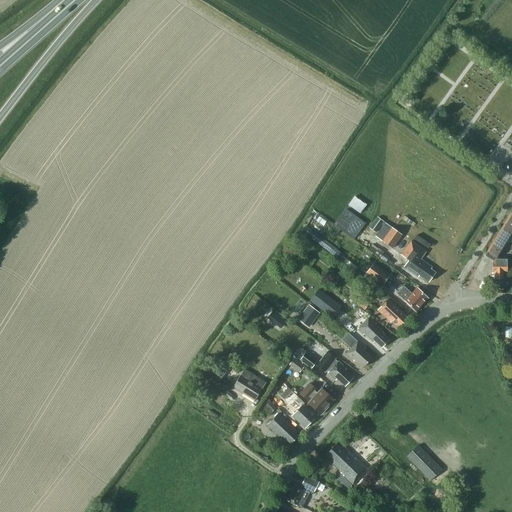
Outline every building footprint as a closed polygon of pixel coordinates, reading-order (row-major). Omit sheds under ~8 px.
[(502,167),(509,172),(511,168),(511,163),(507,160),(502,167)] [(345,211),(342,215),(362,229),(365,224),(345,211)] [(507,279),(507,258),(496,257),(511,234),(511,232),(511,214),(511,213),(506,221),(485,255),(492,260),(492,269),(494,269),(494,279),(507,279)] [(369,228),(375,232),(383,221),(377,217),(369,228)] [(338,221),(335,225),(354,239),(357,235),(338,221)] [(402,235),(385,223),(375,237),(392,249),(402,235)] [(335,248),(325,241),(305,226),(302,231),(331,253),(331,254),(355,272),(358,268),(339,254),(340,253),(334,249),(335,248)] [(409,261),(404,267),(418,277),(419,275),(428,282),(435,273),(431,270),(432,268),(420,259),(426,252),(410,241),(401,254),(409,261)] [(372,244),(369,249),(375,254),(378,249),(372,244)] [(379,249),(375,254),(380,258),(384,253),(384,252),(379,249)] [(365,273),(382,285),(389,276),(371,264),(365,273)] [(417,288),(412,294),(404,286),(397,294),(416,312),(428,299),(417,288)] [(319,289),(309,301),(332,319),(342,307),(319,289)] [(358,298),(352,293),(348,298),(364,310),(368,304),(358,297),(358,298)] [(409,319),(388,299),(378,310),(390,322),(391,321),(399,329),(409,319)] [(320,313),(308,305),(297,319),(309,328),(320,313)] [(347,326),(351,320),(339,311),(335,317),(347,326)] [(374,342),(381,348),(389,340),(382,333),(383,332),(375,324),(376,323),(369,317),(357,329),(363,335),(364,334),(373,343),(374,342)] [(365,348),(357,341),(348,333),(341,340),(350,348),(345,354),(353,361),(355,360),(363,367),(372,358),(363,350),(365,348)] [(300,348),(294,356),(299,360),(305,352),(300,348)] [(277,351),(273,358),(284,365),(288,358),(284,356),(277,351)] [(299,360),(310,369),(317,361),(306,352),(305,352),(299,360)] [(337,379),(345,386),(352,378),(344,370),(346,369),(330,354),(323,362),(331,369),(327,373),(335,380),(337,379)] [(295,368),(299,362),(294,359),(289,365),(295,368)] [(249,374),(244,370),(241,375),(240,374),(233,387),(254,401),(262,388),(265,382),(250,373),(249,374)] [(224,376),(217,372),(216,371),(212,376),(219,382),(224,376)] [(334,400),(325,392),(321,389),(319,392),(309,383),(299,394),(309,403),(308,403),(320,415),(334,400)] [(280,396),(286,401),(288,400),(294,393),(288,388),(280,396)] [(286,401),(286,402),(296,411),(292,416),(302,425),(304,423),(307,426),(314,419),(311,416),(313,414),(303,405),(304,403),(294,393),(288,400),(286,401)] [(257,410),(262,414),(266,408),(271,413),(276,408),(270,402),(265,399),(257,410)] [(267,425),(275,433),(285,443),(287,441),(291,444),(297,436),(294,433),(296,431),(277,414),(267,425)] [(339,447),(336,444),(326,454),(334,462),(332,464),(340,471),(338,472),(352,485),(367,469),(341,444),(339,447)] [(406,456),(430,481),(442,469),(418,445),(406,456)] [(287,501),(302,508),(309,492),(313,494),(319,482),(306,476),(300,487),(295,485),(287,501)]
